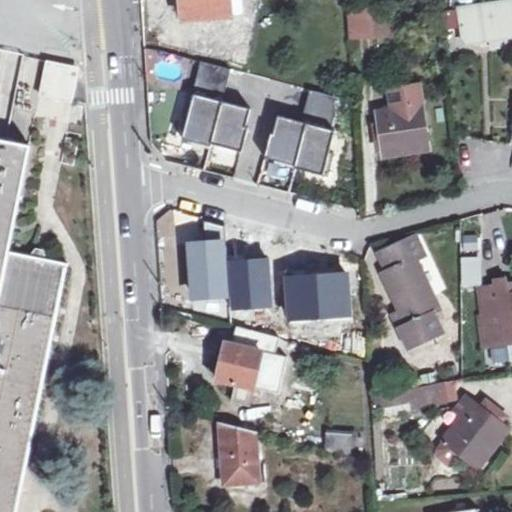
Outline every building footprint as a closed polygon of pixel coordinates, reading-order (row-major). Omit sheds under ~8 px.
[(187,2),(189,18),(243,12),(242,0),(180,0),(180,2),(187,2)] [(464,23),(466,40),(511,34),(511,0),(450,8),(452,25),(464,23)] [(373,13),(351,14),(353,36),(375,35),(374,19),(373,13)] [(392,34),(391,18),(374,19),(375,35),(392,34)] [(204,61),(199,78),(229,86),(234,69),(204,61)] [(42,93),(63,97),(69,68),(48,63),(42,93)] [(69,68),(63,97),(74,100),(80,70),(69,68)] [(199,78),(195,93),(225,101),(229,86),(199,78)] [(394,108),(424,105),(422,85),(391,89),(394,108)] [(343,98),(313,90),(309,107),(339,114),(343,98)] [(195,93),(192,93),(186,116),(191,117),(186,139),(214,146),(214,144),(225,101),(195,93)] [(254,109),(225,101),(214,144),(245,152),(252,128),(249,127),(254,109)] [(431,150),(424,105),(394,108),(378,110),(384,156),(431,150)] [(339,114),(309,107),(305,122),(310,123),(335,130),(339,114)] [(305,122),(282,116),(277,134),(274,134),(268,158),(299,166),(310,123),(305,122)] [(335,130),(310,123),(299,166),(298,168),(331,177),(337,155),(332,154),(338,131),(335,130)] [(0,511),(18,511),(70,263),(46,258),(33,255),(11,250),(32,145),(0,138),(0,511)] [(322,265),(327,246),(273,233),(268,251),(322,265)] [(426,255),(417,236),(385,252),(383,265),(386,271),(383,273),(407,323),(400,328),(410,347),(442,331),(433,311),(439,308),(416,260),(426,255)] [(33,255),(46,258),(46,255),(44,249),(38,248),(33,252),(33,255)] [(511,295),(511,296),(510,286),(509,279),(497,281),(498,286),(482,289),(486,317),(482,317),(487,345),(511,341),(511,295)] [(237,402),(254,406),(265,353),(279,357),(283,340),(240,330),(237,344),(232,343),(224,381),(241,385),(237,402)] [(412,409),(450,401),(447,382),(408,390),(412,409)] [(511,432),(502,425),(485,413),(473,404),(447,439),(448,441),(441,450),(440,454),(452,464),(459,463),(465,454),(483,468),(511,432)] [(491,404),(485,413),(502,425),(509,417),(491,404)] [(227,485),(262,482),(259,433),(222,423),(227,485)] [(352,452),(355,441),(331,435),(328,446),(352,452)]
